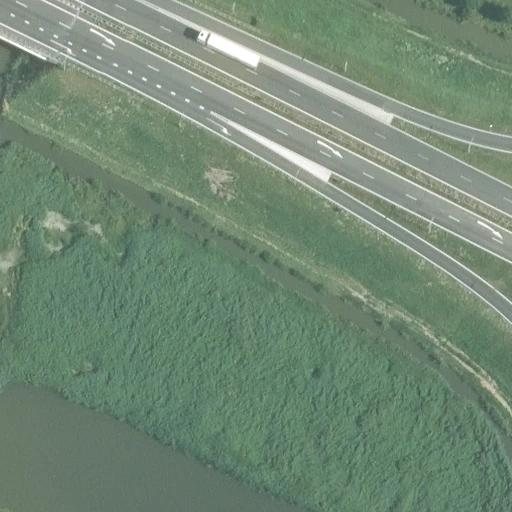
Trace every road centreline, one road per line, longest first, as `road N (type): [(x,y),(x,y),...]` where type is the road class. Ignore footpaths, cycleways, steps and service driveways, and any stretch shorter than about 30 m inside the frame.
road 1 (trunk): [(511,197),(115,0)]
road 2 (trunk): [(511,143),(399,109),(248,40),(125,0)]
road 3 (trunk): [(210,102),(511,322)]
road 4 (trunk): [(210,102),(511,252)]
road 5 (trunk): [(6,0),(210,102)]
